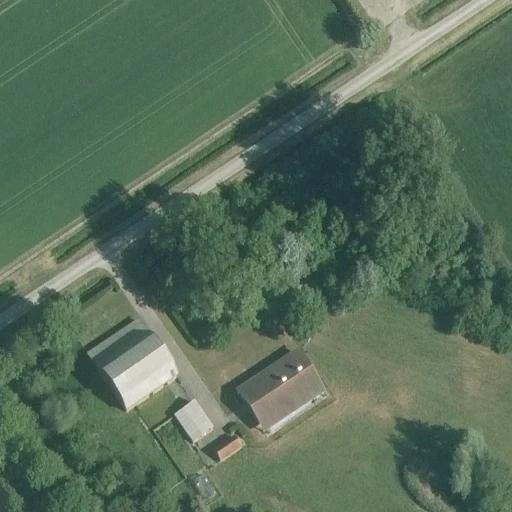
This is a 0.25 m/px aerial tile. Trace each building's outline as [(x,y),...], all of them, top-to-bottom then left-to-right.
[(94,368),(125,414),(125,413),(175,379),(144,334),(94,368)] [(322,394),(297,356),(250,387),(276,425),(277,424),(274,419),(318,389),(321,394),(322,394)] [(193,405),(174,419),(192,446),(212,432),(193,405)] [(231,433),(242,449),(250,444),(238,428),(231,433)] [(213,453),(219,464),(241,450),(233,439),(213,453)] [(193,480),(207,501),(219,493),(206,472),(193,480)]
